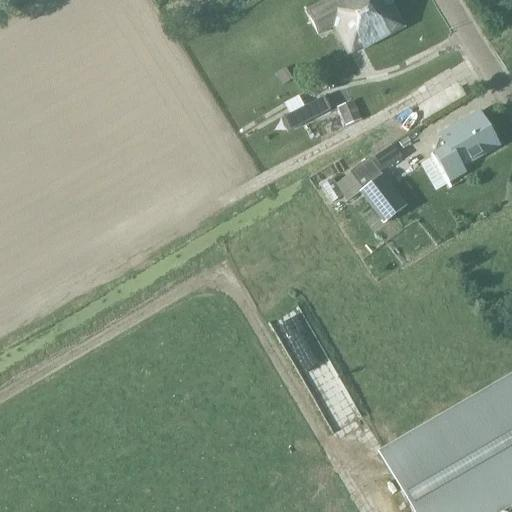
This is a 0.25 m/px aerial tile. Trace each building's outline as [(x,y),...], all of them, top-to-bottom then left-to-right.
[(320,0),(303,9),(313,28),(317,36),(332,28),(347,56),(362,49),(363,51),(405,28),(390,0),(320,0)] [(313,28),(303,9),(302,7),(294,11),(248,37),(259,58),(306,33),(306,32),(313,28)] [(289,115),(280,120),(287,132),(330,110),(323,97),(304,107),(289,115)] [(355,101),(336,108),(345,127),(363,120),(355,101)] [(479,112),(438,137),(433,152),(449,180),(463,172),(461,166),(499,144),(479,112)] [(397,179),(414,170),(401,145),(384,154),(397,179)] [(369,159),(350,173),(362,190),(359,192),(384,224),(406,207),(382,175),(381,175),(369,159)] [(350,173),(335,185),(342,197),(346,202),(359,192),(362,190),(350,173)] [(311,337),(288,343),(291,354),(314,348),(311,337)] [(511,373),(377,452),(412,511),(501,511),(511,506),(511,373)]
